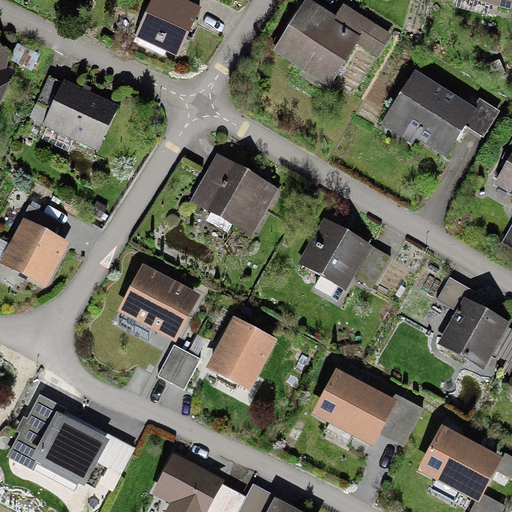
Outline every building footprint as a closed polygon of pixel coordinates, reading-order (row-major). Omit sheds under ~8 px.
[(200,6),(187,0),(149,0),(135,33),(178,53),(200,6)] [(332,15),(307,0),(301,0),(271,51),(328,85),(353,42),(376,56),(389,34),(339,4),(332,15)] [(62,51),(38,40),(29,60),(52,71),(62,51)] [(10,57),(0,53),(0,96),(12,70),(5,67),(10,57)] [(474,109),(413,72),(382,122),(443,159),(474,109)] [(117,105),(60,81),(40,127),(97,151),(117,105)] [(480,100),(464,126),(484,137),(499,111),(480,100)] [(282,187),(218,154),(194,201),(258,235),(282,187)] [(511,155),(495,187),(511,196),(511,155)] [(398,257),(330,220),(304,267),(353,293),(360,280),(380,291),(398,257)] [(62,245),(26,227),(6,267),(42,285),(62,245)] [(193,302),(150,279),(132,313),(175,336),(193,302)] [(434,306),(450,314),(435,345),(485,371),(510,323),(468,302),(472,295),(447,281),(434,306)] [(272,347),(234,327),(211,371),(248,391),(272,347)] [(170,385),(186,354),(175,349),(160,379),(170,385)] [(186,354),(170,385),(185,392),(201,362),(186,354)] [(390,407),(340,383),(322,419),(372,443),(390,407)] [(428,422),(404,411),(384,451),(408,463),(428,422)] [(101,441),(57,418),(37,456),(81,478),(101,441)] [(495,460),(447,436),(428,473),(476,497),(478,490),(495,460)] [(138,452),(114,440),(101,467),(125,479),(138,452)] [(496,470),(511,479),(511,477),(511,457),(505,454),(496,470)] [(204,511),(219,483),(172,461),(155,496),(170,504),(165,511),(204,511)] [(257,511),(265,497),(243,486),(228,511),(257,511)] [(511,511),(511,509),(482,497),(475,511),(511,511)]
